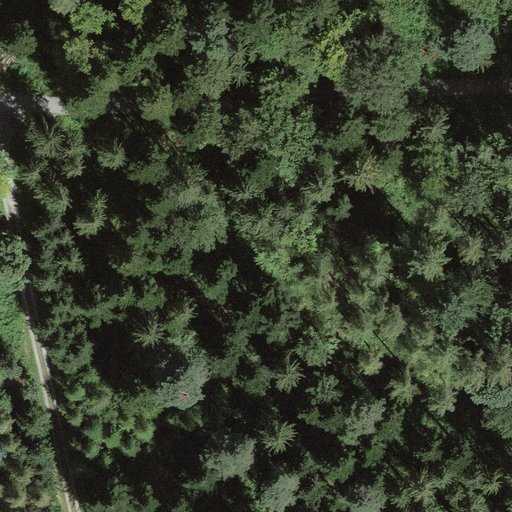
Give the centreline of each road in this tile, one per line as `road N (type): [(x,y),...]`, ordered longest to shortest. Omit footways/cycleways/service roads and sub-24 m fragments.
road 1 (track): [(0,91),(49,105),(138,111),(511,86)]
road 2 (track): [(0,143),(77,511)]
